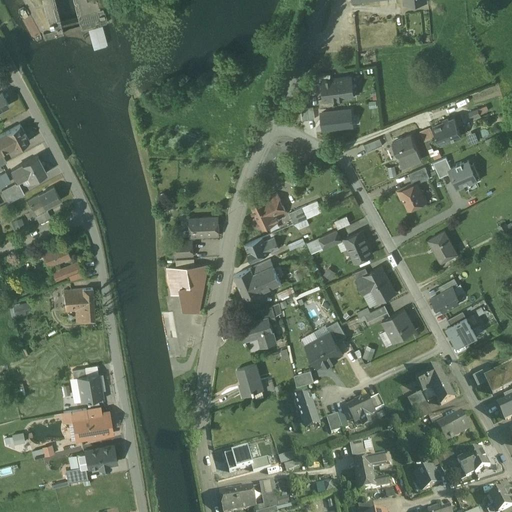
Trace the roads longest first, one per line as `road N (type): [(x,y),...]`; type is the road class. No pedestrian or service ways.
road 1 (tertiary): [(276,117),(244,189),(201,399),(214,511)]
road 2 (residential): [(88,210),(144,511)]
road 3 (residential): [(445,347),(341,159),(276,117)]
road 4 (residential): [(0,43),(88,210)]
road 5 (residential): [(511,466),(445,347)]
road 6 (tertiary): [(321,0),(276,117)]
road 7 (residential): [(333,400),(445,347)]
